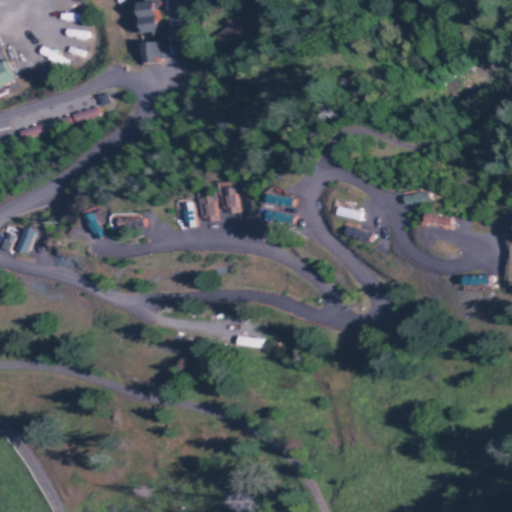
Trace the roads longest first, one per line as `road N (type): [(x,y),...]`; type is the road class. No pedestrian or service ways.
road 1 (residential): [(0,116),(114,86),(134,89),(141,114),(75,173),(0,223),(13,272),(59,278),(115,300),(225,299),(337,321),(364,317),(373,301),(321,241),(305,205),(314,177),(336,170),(378,196),(398,247),(414,260),(467,268)]
road 2 (residential): [(0,369),(53,370),(230,425),(295,469),(319,511)]
road 3 (residential): [(156,245),(224,243),(282,262),(320,286),(327,319)]
